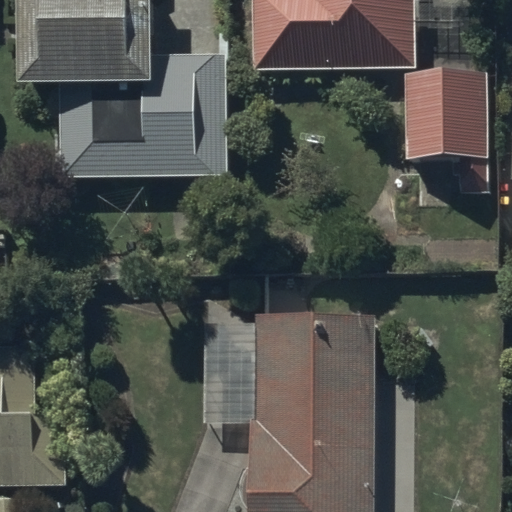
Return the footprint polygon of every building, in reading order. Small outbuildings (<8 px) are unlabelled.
[(156,66),(155,0),(22,0),(23,95),(65,94),(66,184),(229,182),(230,65),(156,66)] [(257,0),(258,73),(417,73),(417,33),(440,33),(440,0),(257,0)] [(488,81),(410,81),(412,164),(489,164),(488,81)] [(375,511),(374,321),(258,322),(258,428),(254,428),(254,511),(375,511)] [(37,352),(0,352),(0,490),(70,490),(70,420),(38,420),(37,352)]
